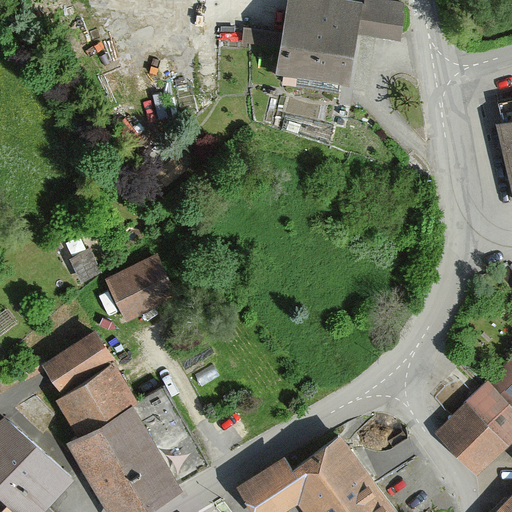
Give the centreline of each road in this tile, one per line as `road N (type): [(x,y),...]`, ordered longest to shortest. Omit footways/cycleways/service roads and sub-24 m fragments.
road 1 (residential): [(440,79),(461,197),(455,270),(405,369)]
road 2 (residential): [(405,369),(190,501)]
road 3 (residential): [(405,369),(414,409),(460,486),(465,511)]
